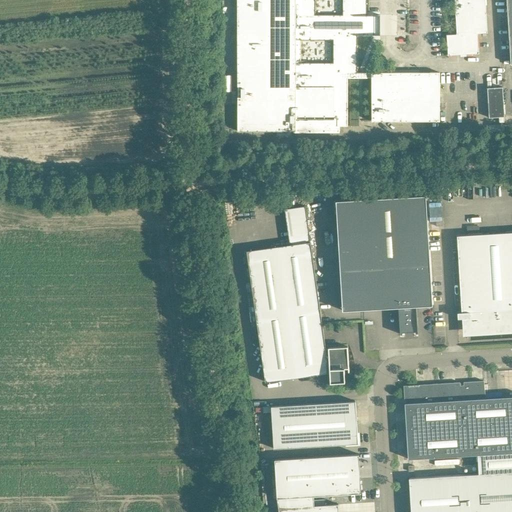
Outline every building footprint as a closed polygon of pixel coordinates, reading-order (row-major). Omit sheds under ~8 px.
[(237,0),(238,131),(296,131),(296,117),(337,116),(337,126),(347,126),(347,78),(372,78),(372,121),(439,121),(439,72),(357,72),(357,25),(366,25),(366,0),(237,0)] [(486,2),(485,0),(454,0),(457,34),(447,35),(448,55),(479,53),(478,33),(487,33),(486,10),(486,2)] [(503,87),(487,88),(489,118),(504,117),(503,87)] [(428,305),(432,305),(433,305),(426,195),(336,201),(343,310),(377,308),(377,306),(398,304),(400,334),(403,334),(402,332),(414,331),(416,331),(416,333),(418,333),(416,303),(427,303),(428,305)] [(330,382),(345,381),(344,368),(348,368),(348,371),(349,371),(348,346),(328,347),(328,348),(325,348),(305,206),(285,209),(290,245),(247,251),(266,381),(330,372),(330,382)] [(511,232),(457,236),(462,312),(458,312),(458,318),(463,318),(463,322),(468,322),(469,330),(511,326),(511,232)] [(414,388),(404,388),(405,399),(406,403),(405,403),(408,459),(478,455),(511,452),(511,396),(485,398),(484,381),(464,382),(464,385),(460,385),(460,382),(424,384),(424,387),(422,389),(417,389),(414,388)] [(356,401),(346,402),(271,406),(274,448),(358,443),(356,401)] [(479,474),(409,478),(410,495),(411,511),(511,511),(511,452),(478,455),(479,474)] [(360,493),(361,493),(359,454),(358,454),(348,455),(275,459),(277,498),(279,511),(338,511),(338,504),(314,505),(314,495),(360,493)] [(199,500),(201,511),(208,511),(207,499),(199,500)]
